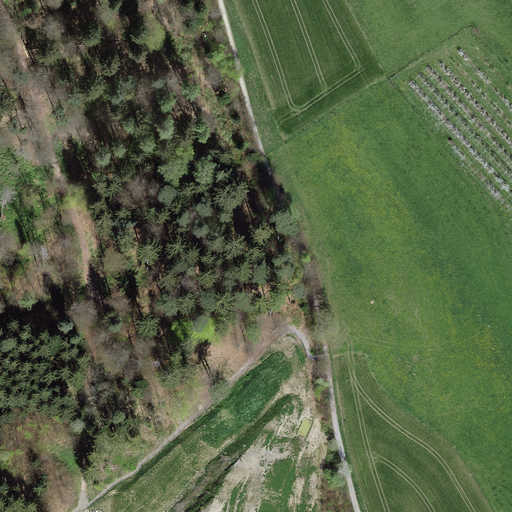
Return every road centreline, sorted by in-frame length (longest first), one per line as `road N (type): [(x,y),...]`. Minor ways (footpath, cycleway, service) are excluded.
road 1 (track): [(357,511),(306,262),(262,160),(218,0)]
road 2 (track): [(0,0),(88,272),(82,511)]
